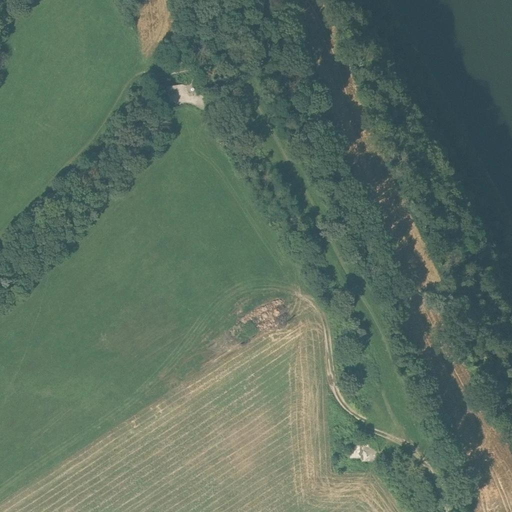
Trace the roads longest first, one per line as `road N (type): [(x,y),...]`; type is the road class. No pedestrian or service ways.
road 1 (track): [(379,0),(511,238)]
road 2 (track): [(429,451),(336,411),(319,375),(312,314),(296,298)]
